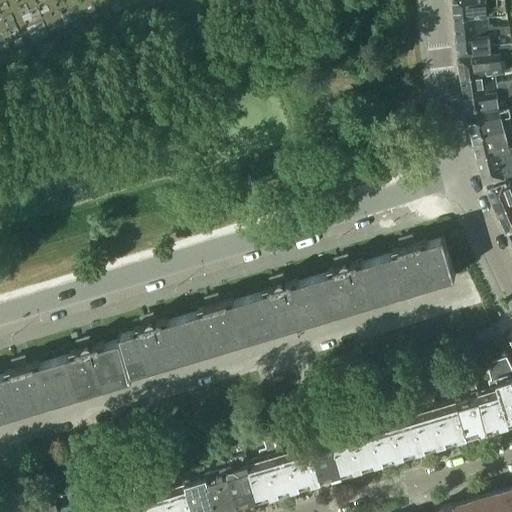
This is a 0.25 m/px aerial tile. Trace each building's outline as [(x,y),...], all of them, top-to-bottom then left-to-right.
[(452,0),(454,17),(487,15),(507,14),(506,6),(486,7),(485,0),(452,0)] [(487,15),(454,17),(455,36),(489,34),(510,32),(509,24),(488,26),(487,15)] [(511,42),(490,44),(489,34),(455,36),(457,54),(457,56),(511,49),(511,42)] [(511,49),(457,56),(460,77),(494,71),(503,70),(501,59),(511,58),(511,49)] [(511,77),(495,81),(494,71),(460,77),(463,96),(511,87),(511,77)] [(511,87),(463,96),(466,114),(508,106),(506,96),(510,96),(509,94),(511,93),(511,87)] [(509,106),(508,106),(466,114),(467,116),(472,136),(504,128),(511,125),(511,123),(509,114),(511,114),(509,106)] [(511,135),(506,137),(504,128),(472,136),(477,156),(509,147),(509,146),(511,145),(511,135)] [(511,172),(511,159),(509,147),(477,156),(483,181),(504,176),(504,174),(511,172)] [(509,181),(487,188),(496,210),(511,204),(511,185),(511,186),(509,181)] [(511,204),(496,210),(506,231),(511,228),(511,204)] [(405,247),(378,255),(389,293),(454,274),(443,235),(415,244),(414,239),(416,239),(416,237),(408,240),(408,241),(404,242),(405,247)] [(340,266),(313,275),(325,313),(389,293),(378,255),(350,263),(349,259),(352,258),(351,257),(343,259),(343,260),(339,261),(340,266)] [(260,332),(325,313),(313,275),(286,283),(284,278),(287,277),(287,276),(278,278),(278,279),(274,281),(276,286),(248,294),(260,332)] [(211,305),(183,313),(195,352),(260,332),(248,294),(221,302),(220,298),(222,297),(222,295),(213,298),(214,299),(209,300),(211,305)] [(130,371),(195,352),(183,313),(156,322),(155,317),(158,316),(157,315),(149,317),(149,318),(145,320),(146,325),(119,333),(120,337),(130,371)] [(496,334),(490,323),(481,327),(487,339),(496,334)] [(82,348),(55,357),(67,395),(131,376),(130,371),(120,337),(93,345),(92,340),(94,340),(94,338),(85,341),(85,342),(81,343),(82,348)] [(496,380),(498,387),(511,382),(511,366),(507,355),(487,362),(492,381),(496,380)] [(0,407),(2,415),(67,395),(55,357),(28,365),(27,360),(30,359),(29,358),(21,360),(21,361),(16,363),(18,368),(0,373),(0,407)] [(469,394),(456,398),(467,435),(488,428),(477,392),(475,382),(466,385),(469,394)] [(511,382),(498,387),(508,422),(511,421),(511,382)] [(477,392),(488,428),(508,422),(498,387),(477,392)] [(435,404),(447,441),(467,435),(456,398),(453,389),(445,392),(448,400),(435,404)] [(426,407),(414,411),(426,447),(447,441),(435,404),(432,395),(424,398),(426,407)] [(405,413),(394,417),(405,453),(426,447),(414,411),(411,402),(402,404),(405,413)] [(383,460),(405,453),(394,417),(391,408),(383,411),(385,419),(373,423),(383,460)] [(364,426),(352,430),(363,466),(383,460),(373,423),(370,415),(361,417),(364,426)] [(363,466),(352,430),(349,420),(341,423),(340,419),(327,423),(331,436),(342,472),(363,466)] [(279,491),(300,485),(289,449),(283,428),(261,435),(265,446),(279,491)] [(331,436),(310,442),(321,479),(342,472),(331,436)] [(310,442),(289,449),(300,485),(321,479),(310,442)] [(261,457),(248,461),(259,497),(279,491),(265,446),(258,448),(261,457)] [(237,465),(227,468),(239,503),(259,497),(248,461),(245,452),(234,455),(237,465)] [(206,474),(217,510),(239,503),(227,468),(224,458),(216,461),(218,470),(206,474)] [(197,477),(185,480),(195,511),(210,511),(217,510),(206,474),(203,464),(194,467),(197,477)] [(164,487),(172,511),(195,511),(185,480),(164,487)] [(511,511),(511,507),(505,486),(483,492),(488,511),(511,511)] [(172,511),(164,487),(144,493),(149,511),(172,511)] [(488,511),(483,492),(460,499),(463,511),(488,511)] [(149,511),(144,493),(123,499),(127,511),(149,511)] [(93,508),(81,511),(104,511),(102,506),(99,495),(90,498),(93,508)] [(102,506),(104,511),(127,511),(123,499),(102,506)] [(463,511),(460,499),(439,505),(440,509),(439,510),(439,511),(463,511)] [(78,501),(57,507),(59,511),(81,511),(78,501)]
